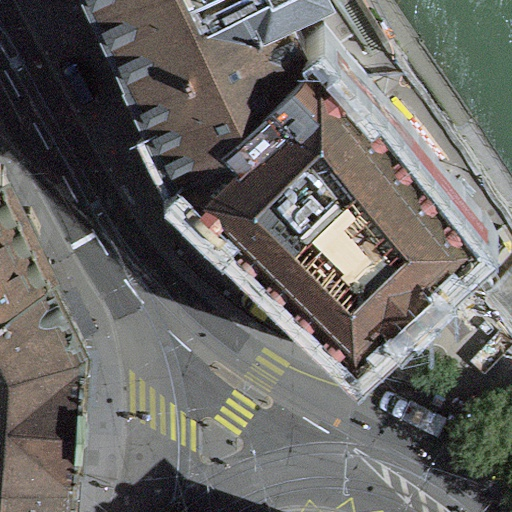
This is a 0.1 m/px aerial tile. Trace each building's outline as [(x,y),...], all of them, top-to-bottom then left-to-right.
[(98,0),(133,70),(261,0),(98,0)] [(227,220),(229,218),(231,218),(358,342),(477,229),(364,90),(367,87),(322,32),(310,42),(287,0),(261,0),(133,70),(132,70),(180,166),(178,168),(177,171),(216,209),(227,220)] [(1,164),(0,164),(0,286),(49,262),(32,228),(36,219),(27,200),(18,198),(14,191),(1,164)] [(0,457),(76,463),(78,432),(83,357),(84,335),(64,293),(49,262),(0,286),(0,457)] [(72,511),(76,463),(0,457),(0,511),(72,511)]
